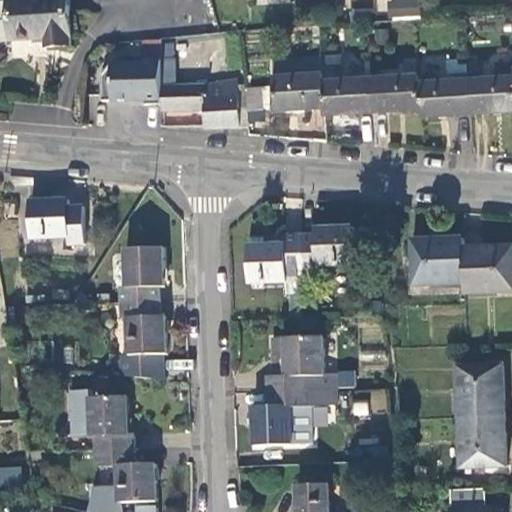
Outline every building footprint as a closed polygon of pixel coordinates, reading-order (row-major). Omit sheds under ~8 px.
[(68,0),(8,0),(11,41),(45,39),(46,49),(72,48),(68,0)] [(387,0),(389,20),(420,18),(418,0),(387,0)] [(275,115),(326,111),(324,83),(322,60),(272,63),(275,115)] [(144,65),(111,65),(101,77),(102,102),(145,102),(145,106),(162,106),(162,88),(161,62),(144,62),(144,65)] [(448,76),(468,75),(468,62),(447,64),(448,76)] [(471,118),(511,116),(511,64),(496,65),(497,81),(469,83),(471,118)] [(437,76),(420,78),(420,87),(437,85),(437,76)] [(420,78),(371,81),(373,116),(422,113),(420,87),(420,78)] [(326,118),(373,116),(371,81),(324,83),(326,111),(326,118)] [(240,131),(238,82),(207,86),(162,88),(162,106),(162,112),(206,112),(206,131),(240,131)] [(422,121),(471,118),(469,83),(437,85),(420,87),(422,113),(422,121)] [(263,97),(245,98),(247,113),(263,112),(263,97)] [(67,202),(30,204),(31,241),(69,238),(69,246),(86,245),(84,208),(67,209),(67,202)] [(318,237),(302,237),(303,276),(318,276),(318,269),(355,267),(354,229),(318,230),(318,237)] [(286,294),(304,294),(303,276),(302,237),(286,238),(249,239),(250,286),(286,286),(286,294)] [(414,287),(465,286),(463,250),(463,240),(413,242),(414,287)] [(511,249),(463,250),(465,286),(465,297),(511,294),(511,249)] [(121,289),(122,303),(160,302),(160,288),(165,288),(164,250),(125,251),(126,289),(121,289)] [(161,319),(160,302),(122,303),(122,320),(128,320),(129,357),(167,356),(166,319),(161,319)] [(269,378),(269,394),(309,392),(309,377),(326,377),(325,339),(287,340),(287,378),(269,378)] [(459,368),(461,419),(505,417),(504,367),(459,368)] [(360,393),(360,377),(326,377),(309,377),(309,392),(310,407),(293,408),(294,445),(318,444),(317,432),(333,431),(333,409),(343,410),(343,393),(360,393)] [(387,389),(369,389),(369,413),(387,413),(387,389)] [(97,437),(97,452),(137,451),(136,436),(131,436),(130,398),(94,399),(94,391),(72,391),(73,425),(92,424),(92,437),(97,437)] [(310,407),(309,392),(269,394),(270,408),(254,409),(255,446),(294,445),(293,408),(310,407)] [(507,468),(505,417),(461,419),(463,469),(507,468)] [(92,424),(73,425),(73,437),(92,437),(92,424)] [(139,503),(139,511),(159,511),(160,509),(151,509),(151,503),(159,503),(158,466),(138,466),(137,451),(97,452),(97,468),(119,468),(119,489),(96,490),(96,511),(124,511),(124,504),(139,503)] [(331,511),(330,486),(297,486),(297,511),(331,511)]
